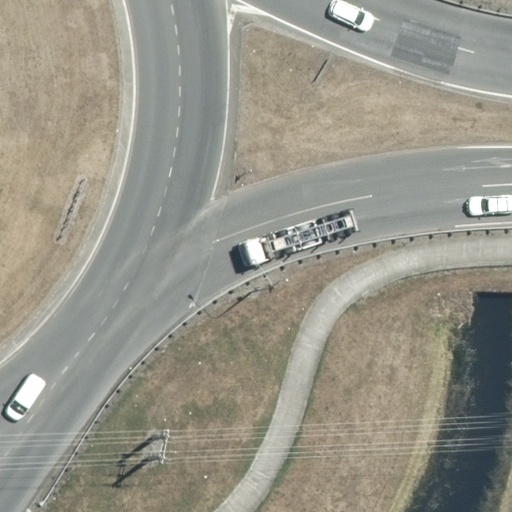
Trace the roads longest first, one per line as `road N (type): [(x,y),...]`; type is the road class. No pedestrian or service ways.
road 1 (primary): [(511,184),(331,205),(133,279)]
road 2 (trunk): [(171,0),(182,84),(178,132),(133,279)]
road 3 (primary): [(335,0),(475,53),(511,59)]
